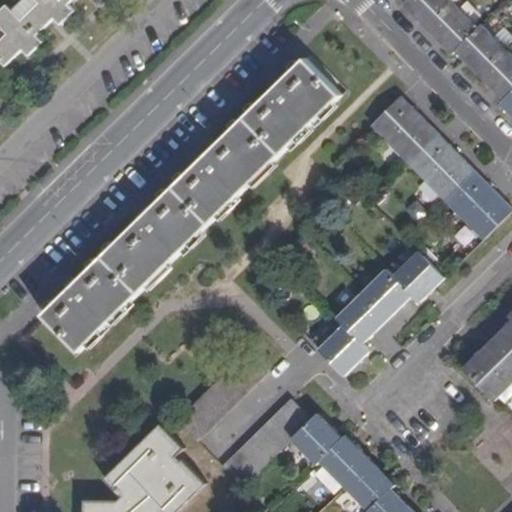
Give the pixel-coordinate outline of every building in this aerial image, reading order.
[(0,60),(7,67),(24,50),(30,56),(44,43),(39,36),(55,20),(61,25),(75,12),(70,5),(75,0),(25,0),(13,12),(8,5),(0,13),(0,25),(1,26),(0,26),(0,60)] [(405,0),(408,3),(405,7),(454,55),(457,52),(506,101),(503,105),(511,113),(511,53),(484,25),(480,28),(452,0),(405,0)] [(307,60),(46,316),(82,353),(343,97),(307,60)] [(511,208),(403,98),(373,127),(486,241),(511,213),(511,208)] [(345,327),(321,350),(347,377),(371,353),(366,346),(414,298),(421,304),(447,278),(421,252),(396,277),(388,270),(339,321),(345,327)] [(511,320),(511,324),(466,370),(498,403),(511,388),(511,317),(511,319),(511,320)] [(246,354),(179,422),(199,443),(268,375),(246,354)] [(291,399),(224,466),(245,489),(292,441),(320,467),(323,464),(371,511),(370,511),(416,511),(394,489),(397,487),(346,436),(343,438),(318,414),(313,420),(291,399)] [(187,448),(163,425),(107,481),(122,498),(118,503),(86,502),(85,511),(180,511),(209,485),(185,459),(182,462),(178,457),(187,448)]
